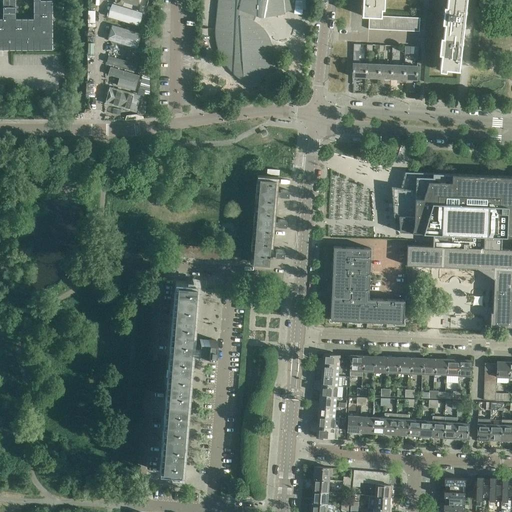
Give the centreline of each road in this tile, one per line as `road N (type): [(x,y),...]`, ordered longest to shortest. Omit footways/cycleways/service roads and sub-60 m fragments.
road 1 (residential): [(214,510),(232,273)]
road 2 (unclassified): [(99,129),(315,111)]
road 3 (residential): [(511,348),(297,337)]
road 4 (unclassified): [(315,111),(347,130),(511,141)]
road 5 (unclassified): [(511,125),(315,111)]
road 6 (residential): [(214,510),(141,505),(152,392)]
road 7 (unclassified): [(301,279),(315,111)]
road 8 (unknown): [(301,279),(321,280),(323,245),(376,243),(385,251),(384,293)]
road 9 (residential): [(155,356),(163,268),(232,273)]
road 10 (residential): [(416,459),(287,449)]
road 11 (unclassified): [(101,0),(99,129)]
